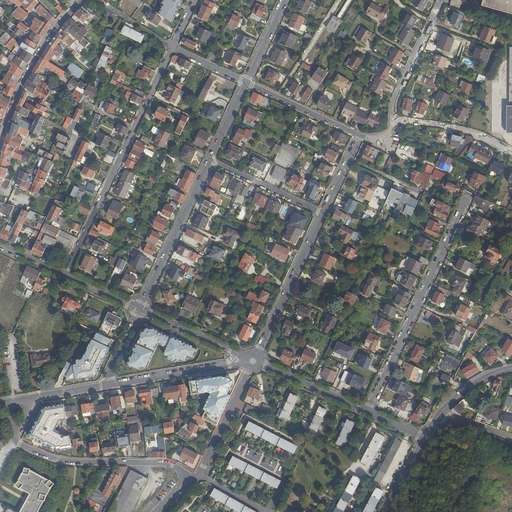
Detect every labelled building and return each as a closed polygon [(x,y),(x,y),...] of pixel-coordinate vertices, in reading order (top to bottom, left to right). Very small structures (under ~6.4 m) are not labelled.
[(35,0),(10,0),(12,1),(16,5),(20,8),(20,7),(23,5),(31,12),(39,3),(35,0)] [(172,24),(183,0),(164,0),(163,5),(164,6),(160,14),(163,17),(169,21),(172,24)] [(206,0),(201,11),(210,15),(215,5),(206,0)] [(306,14),(312,2),(308,0),(300,0),(296,10),(306,14)] [(427,0),(416,0),(413,5),(421,10),(427,0)] [(511,0),(483,0),(482,6),(511,14),(511,0)] [(250,17),(259,22),(266,7),(257,3),(250,17)] [(367,11),(375,17),(379,19),(380,18),(383,20),(389,10),(385,8),(384,10),(372,3),(367,11)] [(29,14),(20,7),(20,8),(16,5),(14,8),(17,10),(12,15),(21,22),(29,14)] [(56,19),(41,5),(36,10),(46,19),(52,24),(54,22),(56,19)] [(59,5),(55,8),(61,14),(65,11),(59,5)] [(336,16),(339,18),(346,8),(343,6),(336,16)] [(91,15),(82,7),(80,9),(90,17),(91,15)] [(91,27),(92,26),(86,21),(90,17),(80,9),(78,11),(74,15),(91,27)] [(149,21),(137,11),(133,15),(144,26),(149,21)] [(210,15),(201,11),(198,16),(208,20),(210,15)] [(159,14),(157,12),(155,15),(151,12),(147,19),(157,25),(160,21),(161,18),(158,16),(159,14)] [(464,17),(465,14),(462,12),(461,15),(454,12),(450,23),(460,27),(464,17)] [(289,25),(295,28),(299,30),(304,17),(295,13),(289,25)] [(413,21),(416,17),(408,13),(402,24),(406,26),(411,29),(415,22),(413,21)] [(233,14),(227,28),(234,31),(236,27),(238,23),(240,18),(240,17),(233,14)] [(471,25),(473,26),(476,19),(465,14),(464,17),(468,19),(467,19),(472,21),(471,25)] [(335,33),(342,22),(333,16),(326,28),(335,33)] [(50,27),(44,23),(36,18),(33,22),(34,23),(30,29),(31,30),(34,31),(43,37),(44,35),(46,32),(50,27)] [(72,20),(71,18),(67,22),(75,30),(84,37),(89,31),(79,23),(77,25),(72,20)] [(28,28),(21,22),(18,27),(25,33),(28,28)] [(75,30),(67,22),(65,25),(62,29),(67,34),(69,32),(73,36),(78,39),(83,43),(82,44),(87,48),(91,43),(84,37),(75,30)] [(142,34),(143,32),(131,24),(130,24),(126,22),(121,33),(141,43),(145,35),(142,34)] [(16,34),(19,35),(20,34),(22,35),(22,36),(25,33),(18,27),(13,23),(9,28),(14,32),(16,34)] [(411,29),(406,26),(398,39),(407,45),(415,32),(411,29)] [(485,27),(480,39),(491,43),(495,31),(485,27)] [(212,32),(201,28),(196,38),(207,43),(212,32)] [(67,34),(62,29),(60,31),(59,32),(66,40),(64,42),(65,43),(66,42),(70,47),(75,42),(67,34)] [(370,34),(362,29),(356,39),(364,44),(370,34)] [(110,30),(106,38),(110,41),(111,39),(114,32),(110,30)] [(40,42),(43,37),(34,31),(30,37),(28,35),(26,38),(38,45),(40,42)] [(278,42),(291,48),(296,37),(283,31),(278,42)] [(10,49),(17,41),(6,32),(0,38),(0,42),(5,47),(6,46),(10,49)] [(66,40),(59,32),(57,35),(55,37),(60,41),(59,43),(64,48),(67,45),(65,43),(64,42),(66,40)] [(69,32),(67,34),(75,42),(78,39),(73,36),(69,32)] [(19,35),(16,34),(14,36),(23,43),(25,40),(20,37),(19,35)] [(248,44),(250,39),(240,34),(234,47),(244,52),(246,46),(245,46),(247,43),(248,44)] [(442,41),(439,48),(449,52),(454,39),(442,34),(440,39),(442,41)] [(60,41),(55,37),(52,42),(50,45),(62,54),(64,51),(57,45),(59,43),(60,41)] [(38,45),(26,38),(25,40),(23,43),(35,50),(37,47),(38,45)] [(197,43),(188,39),(185,45),(194,49),(197,43)] [(23,43),(22,45),(20,48),(24,50),(33,55),(34,53),(35,50),(23,43)] [(62,54),(50,45),(45,52),(42,57),(49,62),(51,58),(52,59),(55,54),(59,57),(62,54)] [(99,65),(104,67),(112,51),(110,51),(111,48),(107,46),(104,54),(99,65)] [(490,51),(477,46),(472,58),(485,63),(490,51)] [(276,48),(270,61),(281,66),(287,53),(276,48)] [(395,49),(388,61),(395,66),(399,59),(400,60),(404,54),(395,49)] [(33,55),(24,50),(20,58),(23,61),(28,64),(30,59),(33,55)] [(240,60),(242,55),(232,50),(226,63),(234,67),(238,59),(240,60)] [(79,55),(74,51),(71,54),(74,57),(77,59),(79,55)] [(447,59),(436,54),(432,65),(444,69),(447,59)] [(362,60),(353,55),(347,64),(356,69),(362,60)] [(23,61),(20,58),(17,56),(13,63),(21,69),(22,67),(20,66),(23,61)] [(173,57),(171,59),(179,63),(178,64),(189,69),(192,63),(176,56),(173,57)] [(49,62),(42,57),(37,65),(33,72),(34,72),(39,74),(42,70),(45,71),(46,69),(45,68),(46,67),(64,78),(67,72),(66,71),(49,62)] [(13,63),(11,61),(10,64),(12,65),(9,71),(16,75),(14,79),(18,81),(20,77),(24,71),(21,69),(13,63)] [(75,77),(80,80),(85,71),(74,63),(72,62),(66,71),(67,72),(75,77)] [(309,71),(312,67),(302,62),(300,66),(309,71)] [(148,67),(156,72),(158,67),(150,63),(148,67)] [(388,73),(391,69),(383,64),(380,69),(376,76),(377,77),(385,82),(388,76),(387,75),(388,73)] [(98,67),(96,71),(101,74),(104,67),(99,65),(98,67)] [(148,74),(153,77),(156,72),(148,67),(145,66),(142,71),(139,70),(136,75),(145,79),(147,75),(148,74)] [(319,68),(312,78),(320,84),(327,73),(319,68)] [(280,75),(269,69),(264,80),(275,85),(280,75)] [(111,83),(128,91),(132,93),(133,90),(119,83),(124,73),(121,71),(118,70),(115,75),(114,75),(111,83)] [(16,75),(9,71),(2,82),(8,86),(15,89),(16,85),(18,81),(14,79),(16,75)] [(39,74),(34,72),(31,77),(29,81),(38,86),(41,87),(43,83),(40,82),(43,76),(39,74)] [(223,83),(225,79),(212,73),(210,77),(214,79),(223,83)] [(353,83),(339,74),(334,82),(344,88),(345,87),(349,89),(353,83)] [(69,86),(77,91),(79,87),(86,91),(89,85),(80,80),(75,77),(69,86)] [(379,95),(380,95),(387,83),(385,82),(377,77),(373,83),(374,84),(371,90),(379,95)] [(209,78),(204,88),(198,99),(202,101),(213,81),(209,78)] [(38,86),(29,81),(28,80),(26,84),(24,87),(34,94),(38,86)] [(472,86),(464,82),(460,90),(469,94),(472,86)] [(289,91),(296,95),(301,87),(294,83),(289,91)] [(45,90),(49,92),(49,91),(52,93),(55,88),(48,84),(45,90)] [(63,93),(81,103),(83,98),(84,95),(77,91),(69,86),(68,85),(63,93)] [(86,91),(85,95),(93,98),(97,89),(89,85),(86,91)] [(184,92),(181,90),(171,85),(168,90),(170,91),(168,94),(167,94),(164,98),(166,99),(170,101),(177,105),(184,92)] [(13,92),(15,89),(8,86),(7,89),(0,86),(0,89),(3,92),(11,97),(13,92)] [(41,87),(38,86),(34,94),(36,95),(38,96),(42,88),(41,87)] [(47,98),(50,93),(49,92),(45,90),(42,88),(38,96),(40,97),(41,98),(40,101),(38,103),(44,106),(45,104),(46,101),(47,100),(46,99),(47,98)] [(303,101),(306,103),(313,91),(308,88),(302,99),(304,100),(303,101)] [(134,94),(143,98),(145,94),(136,90),(135,91),(134,94)] [(140,104),(141,104),(143,98),(134,94),(132,93),(128,91),(126,96),(132,99),(131,100),(140,104)] [(450,96),(440,91),(434,100),(444,105),(450,96)] [(261,103),(264,97),(254,92),(251,99),(261,103)] [(9,102),(10,101),(1,95),(0,98),(8,104),(9,102)] [(261,103),(266,106),(269,99),(264,97),(261,103)] [(331,101),(322,97),(317,107),(326,111),(331,101)] [(8,104),(0,98),(0,106),(2,108),(6,110),(9,104),(8,104)] [(81,103),(87,106),(89,102),(89,100),(83,98),(81,103)] [(412,103),(412,101),(404,99),(402,109),(410,111),(411,107),(412,107),(413,103),(412,103)] [(103,100),(99,109),(104,111),(105,110),(113,113),(116,106),(103,100)] [(118,102),(116,106),(129,112),(131,108),(118,102)] [(425,111),(428,105),(419,102),(415,112),(423,115),(424,110),(425,111)] [(26,105),(25,108),(29,110),(32,112),(35,113),(39,115),(41,110),(36,108),(34,107),(33,106),(31,105),(27,103),(26,105)] [(36,108),(41,110),(45,112),(47,108),(48,106),(45,104),(44,106),(38,103),(36,108)] [(346,103),(342,112),(354,118),(358,110),(358,109),(346,103)] [(23,107),(19,105),(18,104),(17,108),(16,111),(23,114),(27,117),(28,115),(27,114),(29,110),(25,108),(23,107)] [(203,114),(207,117),(213,106),(208,104),(203,114)] [(190,116),(169,105),(167,108),(178,113),(179,114),(179,115),(178,117),(182,118),(175,133),(180,135),(187,120),(188,121),(190,116)] [(165,121),(170,111),(160,106),(155,117),(165,121)] [(468,111),(459,106),(453,116),(462,121),(468,111)] [(222,111),(212,107),(207,118),(217,123),(222,111)] [(68,131),(71,132),(77,121),(78,121),(82,110),(78,108),(78,109),(76,114),(73,119),(71,124),(70,125),(68,130),(68,131)] [(250,108),(243,123),(254,129),(257,124),(254,122),(256,116),(261,118),(263,113),(259,111),(258,112),(250,108)] [(354,118),(353,119),(365,124),(366,123),(369,116),(358,110),(354,118)] [(23,114),(16,111),(13,116),(11,122),(13,123),(30,131),(32,132),(36,134),(38,135),(41,130),(40,129),(43,124),(42,123),(44,118),(39,115),(35,113),(33,118),(32,119),(34,120),(35,121),(32,126),(20,120),(21,118),(23,114)] [(93,129),(100,115),(96,114),(90,128),(93,129)] [(369,116),(366,123),(370,125),(371,124),(373,125),(377,127),(380,118),(370,114),(369,116)] [(294,128),(298,119),(294,117),(290,126),(294,128)] [(32,123),(21,118),(20,120),(32,126),(35,121),(34,120),(32,123)] [(30,131),(13,123),(11,128),(9,133),(17,137),(19,133),(27,137),(28,135),(30,131)] [(116,130),(126,135),(129,129),(119,124),(118,125),(118,126),(116,130)] [(306,126),(302,135),(310,139),(313,131),(316,132),(318,128),(312,125),(311,128),(306,126)] [(163,148),(170,134),(160,129),(153,143),(163,148)] [(237,131),(232,142),(239,145),(243,137),(248,139),(252,131),(247,129),(245,131),(240,129),(238,130),(237,131)] [(204,147),(209,134),(201,130),(195,143),(204,147)] [(347,135),(336,131),(332,138),(343,143),(347,135)] [(60,141),(58,147),(69,152),(75,139),(60,132),(57,139),(60,141)] [(17,137),(9,133),(8,133),(6,138),(4,143),(16,147),(20,149),(23,142),(23,140),(17,137)] [(96,144),(106,149),(111,138),(101,133),(96,144)] [(473,137),(467,135),(465,140),(464,143),(455,157),(458,158),(472,139),(473,137)] [(460,142),(461,138),(453,136),(452,143),(451,146),(458,148),(460,142)] [(79,150),(85,153),(91,142),(85,139),(79,150)] [(137,141),(133,149),(142,153),(146,145),(137,141)] [(296,155),(299,149),(290,145),(287,144),(283,142),(281,147),(280,148),(296,155)] [(16,147),(4,143),(1,152),(2,152),(1,158),(7,161),(10,163),(10,162),(11,160),(12,156),(16,147)] [(280,148),(281,147),(276,144),(272,152),(277,154),(280,148)] [(488,164),(492,154),(488,152),(487,153),(475,147),(476,146),(472,144),(469,151),(476,154),(474,157),(488,164)] [(226,155),(231,157),(232,156),(239,159),(243,151),(231,145),(226,155)] [(375,149),(368,145),(362,157),(373,162),(375,158),(373,157),(373,156),(372,155),(375,149)] [(181,158),(190,162),(195,151),(196,150),(186,146),(181,158)] [(20,149),(16,147),(12,156),(15,157),(27,162),(26,165),(28,165),(32,154),(20,149)] [(39,157),(41,157),(53,162),(56,155),(41,148),(40,150),(37,156),(39,157)] [(142,153),(133,149),(129,158),(138,162),(142,153)] [(334,162),(337,153),(329,149),(325,158),(334,162)] [(84,156),(85,153),(79,150),(74,161),(80,164),(81,162),(84,156)] [(48,173),(50,174),(55,164),(56,162),(60,155),(57,153),(56,155),(53,162),(48,173)] [(402,154),(400,161),(409,163),(411,157),(402,154)] [(436,166),(448,171),(451,164),(451,163),(452,161),(450,158),(444,155),(441,162),(438,161),(436,166)] [(263,172),(267,162),(254,156),(250,166),(263,172)] [(394,157),(390,156),(385,167),(388,169),(394,157)] [(39,169),(48,173),(53,162),(41,157),(40,160),(42,161),(40,168),(39,169)] [(7,161),(1,158),(0,158),(0,167),(5,168),(7,164),(9,165),(10,163),(7,161)] [(137,163),(128,159),(125,165),(136,170),(139,164),(137,163)] [(504,165),(493,160),(489,169),(500,174),(504,165)] [(331,172),(332,168),(322,163),(318,171),(323,174),(323,175),(323,176),(324,176),(325,176),(326,175),(327,176),(329,171),(331,172)] [(271,176),(283,182),(288,172),(288,171),(276,166),(271,176)] [(5,168),(0,167),(0,176),(3,178),(12,181),(12,179),(6,177),(8,169),(5,168)] [(37,174),(36,177),(44,180),(48,173),(39,169),(40,168),(37,167),(36,169),(35,168),(34,168),(28,169),(28,170),(37,174)] [(92,178),(95,171),(85,167),(82,173),(88,176),(90,177),(92,178)] [(123,175),(121,179),(121,180),(131,184),(133,185),(135,182),(127,178),(130,172),(125,170),(123,174),(123,175)] [(192,183),(196,174),(187,170),(183,178),(192,183)] [(422,185),(427,187),(429,181),(430,177),(431,174),(423,171),(422,174),(414,170),(412,174),(413,175),(410,180),(419,184),(420,181),(423,183),(422,185)] [(434,176),(442,179),(445,174),(435,170),(433,175),(434,176)] [(30,183),(31,183),(32,179),(31,179),(28,178),(29,174),(26,173),(21,171),(19,178),(30,183)] [(217,172),(209,187),(218,191),(225,176),(217,172)] [(288,172),(283,182),(287,184),(288,183),(293,186),(294,186),(294,187),(300,189),(304,180),(294,175),(293,178),(290,177),(292,174),(288,172)] [(484,183),(486,178),(475,172),(471,180),(470,183),(478,188),(480,184),(481,182),(484,183)] [(379,180),(365,174),(360,185),(362,186),(358,196),(370,201),(372,196),(373,194),(385,199),(388,192),(377,187),(377,188),(376,188),(379,180)] [(43,184),(44,185),(46,181),(44,180),(36,177),(35,180),(43,184)] [(27,188),(30,183),(19,178),(16,184),(20,186),(27,188)] [(186,196),(192,183),(183,178),(181,178),(177,186),(180,188),(178,192),(186,196)] [(129,189),(131,184),(121,180),(119,185),(118,186),(116,190),(114,194),(125,198),(129,189)] [(313,198),(320,184),(311,180),(310,183),(313,185),(312,186),(311,186),(307,196),(313,198)] [(455,185),(444,180),(442,185),(446,187),(446,188),(455,192),(458,186),(455,185)] [(237,194),(242,185),(234,181),(230,190),(234,191),(233,192),(237,194)] [(92,196),(94,191),(78,183),(77,186),(75,186),(70,195),(77,198),(80,200),(81,200),(85,193),(92,196)] [(38,194),(41,188),(33,184),(30,191),(38,193),(38,194)] [(246,195),(248,192),(246,191),(248,188),(243,186),(239,195),(241,195),(244,197),(245,194),(246,195)] [(217,203),(221,196),(214,193),(215,191),(208,188),(205,194),(212,197),(210,200),(217,203)] [(183,203),(186,196),(178,192),(171,189),(169,193),(176,197),(175,199),(183,203)] [(404,194),(392,189),(387,199),(399,205),(404,194)] [(266,207),(269,200),(268,200),(268,199),(257,193),(252,203),(259,206),(259,205),(265,208),(266,207)] [(408,194),(404,193),(404,194),(399,205),(397,210),(411,216),(418,201),(408,196),(408,194)] [(476,196),(474,200),(478,201),(476,204),(481,206),(483,209),(485,210),(488,209),(491,202),(478,196),(476,196)] [(358,202),(349,198),(344,210),(352,214),(358,202)] [(166,199),(165,202),(169,204),(172,206),(177,208),(178,205),(166,199)] [(446,212),(449,206),(433,199),(430,205),(436,208),(433,214),(436,216),(437,214),(446,218),(448,213),(446,212)] [(64,204),(56,200),(51,211),(59,215),(64,204)] [(123,214),(127,207),(114,200),(107,214),(117,219),(120,213),(123,214)] [(217,205),(206,200),(200,211),(212,216),(217,205)] [(272,201),(269,200),(266,207),(278,213),(281,205),(272,201)] [(0,203),(0,211),(10,215),(15,206),(10,205),(9,206),(5,204),(3,209),(1,208),(2,204),(0,203)] [(172,207),(172,206),(169,204),(168,205),(166,204),(162,213),(159,212),(157,215),(169,220),(174,208),(172,207)] [(81,211),(89,214),(91,209),(83,206),(81,210),(81,211)] [(32,220),(35,212),(30,210),(29,211),(22,209),(20,215),(27,218),(32,220)] [(59,215),(51,211),(47,218),(56,222),(59,215)] [(341,213),(336,211),(333,219),(339,221),(341,218),(346,220),(347,216),(341,213)] [(308,218),(295,212),(289,225),(303,231),(308,218)] [(16,222),(23,225),(27,218),(20,215),(16,222)] [(195,220),(193,226),(203,231),(209,219),(200,215),(197,221),(195,220)] [(163,231),(168,221),(158,216),(153,226),(163,231)] [(438,223),(439,220),(430,216),(424,228),(426,229),(426,231),(438,236),(440,231),(439,231),(438,230),(439,229),(441,225),(438,223)] [(469,228),(467,232),(480,238),(484,229),(485,229),(489,221),(478,216),(475,222),(474,224),(472,223),(470,229),(469,228)] [(390,217),(384,229),(388,230),(393,219),(390,217)] [(13,228),(12,233),(18,236),(23,225),(16,222),(13,228)] [(112,235),(115,228),(101,222),(98,229),(112,235)] [(32,252),(42,256),(46,248),(47,248),(50,247),(51,245),(54,246),(57,241),(59,242),(67,246),(67,247),(72,249),(78,238),(45,223),(32,252)] [(5,225),(0,234),(0,237),(8,241),(12,233),(13,228),(8,225),(7,226),(5,225)] [(301,235),(303,231),(289,225),(288,228),(290,229),(285,239),(294,244),(298,235),(299,234),(301,235)] [(343,235),(340,241),(347,245),(353,231),(342,226),(339,233),(343,235)] [(33,236),(36,237),(38,232),(26,227),(25,229),(34,233),(33,236)] [(92,229),(89,234),(99,238),(100,239),(102,235),(99,233),(92,229)] [(209,239),(188,229),(186,234),(202,242),(203,239),(208,241),(209,239)] [(232,246),(239,233),(229,229),(226,235),(228,236),(225,243),(232,246)] [(147,242),(156,246),(161,235),(154,232),(150,239),(149,238),(147,242)] [(12,233),(8,241),(14,244),(18,236),(12,233)] [(277,244),(278,241),(268,236),(266,240),(276,245),(277,244)] [(417,246),(428,251),(430,246),(429,246),(431,242),(421,237),(417,246)] [(100,239),(99,238),(97,241),(96,241),(94,245),(94,246),(95,246),(94,249),(105,254),(107,251),(106,251),(110,243),(100,239)] [(30,251),(33,242),(29,241),(25,249),(30,251)] [(151,256),(152,256),(156,247),(148,243),(144,252),(151,256)] [(272,255),(276,257),(285,261),(290,250),(281,246),(277,244),(276,245),(272,255)] [(221,261),(226,249),(215,245),(210,256),(221,261)] [(202,256),(180,246),(177,253),(195,261),(197,257),(200,259),(202,256)] [(63,255),(69,257),(72,249),(67,247),(63,255)] [(494,265),(501,252),(490,247),(489,247),(487,250),(488,251),(487,254),(488,254),(486,258),(491,260),(490,263),(494,265)] [(355,255),(357,252),(348,248),(344,256),(351,259),(354,254),(355,255)] [(97,258),(86,253),(81,263),(83,263),(81,268),(90,272),(93,268),(97,258)] [(111,265),(116,267),(120,259),(122,256),(122,255),(118,254),(115,260),(112,258),(109,264),(111,265)] [(250,264),(253,258),(246,254),(242,261),(243,262),(244,260),(245,261),(240,270),(246,273),(251,265),(250,264)] [(330,270),(335,259),(325,254),(320,266),(330,270)] [(132,260),(130,265),(142,270),(147,259),(138,255),(135,261),(132,260)] [(471,263),(460,258),(457,264),(455,269),(465,273),(471,263)] [(121,275),(126,263),(127,262),(120,259),(116,267),(114,270),(114,272),(115,273),(121,275)] [(419,262),(412,259),(407,269),(417,274),(422,263),(419,262)] [(175,266),(180,269),(182,266),(183,263),(177,260),(175,266)] [(19,282),(22,271),(9,266),(5,278),(19,282)] [(39,277),(41,272),(27,266),(20,282),(24,284),(27,279),(25,279),(26,277),(30,278),(37,281),(39,277)] [(180,269),(175,266),(169,277),(177,281),(180,275),(184,277),(187,272),(180,269)] [(195,276),(196,274),(195,273),(192,271),(192,270),(187,267),(186,268),(182,266),(180,269),(187,272),(193,275),(195,276)] [(321,285),(326,275),(317,270),(312,280),(321,285)] [(402,271),(400,271),(398,272),(397,274),(396,276),(396,277),(397,279),(398,280),(398,282),(400,283),(405,272),(403,271),(402,271)] [(412,288),(417,278),(405,272),(400,283),(412,288)] [(133,290),(137,279),(126,274),(121,284),(133,290)] [(254,281),(257,282),(265,286),(268,280),(259,276),(258,277),(256,276),(254,281)] [(45,280),(39,277),(37,281),(34,288),(40,291),(45,280)] [(452,293),(459,296),(466,281),(457,277),(455,281),(453,285),(455,286),(452,293)] [(30,278),(27,285),(34,288),(37,281),(30,278)] [(312,283),(304,280),(302,286),(309,289),(312,283)] [(367,297),(372,287),(367,285),(362,294),(367,297)] [(446,290),(439,287),(437,291),(444,295),(446,290)] [(180,299),(178,294),(173,296),(171,290),(163,293),(168,304),(180,299)] [(250,292),(247,298),(254,302),(259,304),(260,302),(261,301),(262,301),(266,303),(270,293),(263,290),(260,296),(250,292)] [(395,303),(404,307),(410,295),(401,290),(397,298),(395,303)] [(233,300),(236,293),(232,291),(228,297),(233,300)] [(359,299),(359,298),(344,291),(338,303),(342,305),(343,303),(352,307),(354,303),(357,305),(359,299)] [(437,291),(432,301),(440,305),(444,295),(437,291)] [(182,306),(196,313),(201,301),(187,295),(182,306)] [(511,298),(508,295),(506,299),(510,302),(503,314),(511,319),(511,298)] [(63,307),(74,312),(77,307),(79,308),(80,308),(81,306),(80,304),(78,303),(67,297),(67,298),(65,297),(64,297),(63,299),(63,300),(63,301),(65,302),(63,307)] [(221,316),(226,306),(212,300),(208,310),(221,316)] [(251,313),(259,317),(261,313),(260,312),(263,306),(259,304),(254,302),(252,306),(254,306),(251,313)] [(396,314),(398,310),(389,305),(385,313),(394,318),(396,314)] [(465,321),(471,310),(461,305),(461,306),(458,311),(456,317),(465,321)] [(309,317),(312,311),(309,310),(310,310),(302,307),(298,316),(296,319),(302,322),(303,318),(305,319),(307,316),(309,317)] [(97,322),(100,314),(91,310),(91,311),(88,310),(86,314),(89,315),(88,318),(97,322)] [(98,333),(107,337),(111,330),(112,328),(113,329),(115,328),(116,326),(118,326),(119,324),(119,325),(121,322),(120,321),(121,319),(121,317),(116,315),(117,313),(113,311),(112,313),(108,312),(98,333)] [(339,316),(329,311),(327,315),(329,316),(322,331),(327,334),(330,327),(333,329),(339,316)] [(257,320),(259,317),(251,313),(250,314),(248,319),(255,323),(257,320)] [(329,316),(327,315),(320,330),(322,331),(329,316)] [(386,334),(390,323),(382,319),(377,330),(386,334)] [(288,336),(294,325),(286,321),(281,333),(288,336)] [(253,329),(254,326),(247,322),(245,325),(239,337),(247,341),(249,336),(252,338),(255,331),(253,329)] [(13,333),(18,333),(22,325),(18,323),(13,333)] [(198,348),(151,328),(142,331),(127,365),(136,369),(147,367),(157,343),(168,347),(165,354),(168,355),(166,358),(175,362),(186,360),(188,357),(193,359),(198,348)] [(474,336),(475,334),(467,330),(462,328),(459,333),(455,331),(453,330),(451,334),(448,341),(449,341),(448,343),(458,348),(466,332),(474,336)] [(113,341),(96,332),(81,359),(75,360),(76,364),(72,365),(67,362),(57,382),(96,377),(113,341)] [(374,350),(380,338),(370,333),(364,346),(374,350)] [(70,341),(71,339),(71,338),(65,335),(61,342),(68,345),(70,341)] [(351,358),(354,347),(337,342),(334,352),(351,358)] [(418,363),(424,349),(417,346),(410,359),(418,363)] [(305,360),(308,362),(312,364),(317,354),(306,348),(301,358),(305,360)] [(491,365),(499,356),(491,349),(484,358),(491,365)] [(293,359),(295,360),(297,358),(294,356),(295,355),(285,350),(281,359),(284,361),(285,361),(285,363),(290,365),(293,359)] [(31,356),(34,369),(53,365),(51,352),(31,356)] [(471,360),(474,357),(468,352),(466,356),(471,360)] [(372,360),(363,356),(358,366),(368,370),(372,360)] [(448,366),(456,370),(461,361),(452,357),(451,359),(447,357),(441,368),(446,371),(448,366)] [(417,373),(419,369),(408,364),(406,369),(407,370),(408,371),(408,372),(407,372),(405,373),(406,377),(408,380),(410,379),(415,381),(418,376),(417,373)] [(478,371),(474,364),(463,370),(467,377),(478,371)] [(315,380),(319,382),(322,377),(333,383),(337,374),(334,372),(335,369),(327,366),(325,371),(320,369),(315,380)] [(345,371),(340,381),(351,386),(351,384),(361,389),(365,380),(345,371)] [(492,390),(498,393),(503,376),(499,377),(497,382),(495,381),(493,386),(492,390)] [(396,379),(391,390),(406,396),(408,392),(409,393),(412,386),(396,379)] [(258,399),(261,391),(258,390),(259,387),(252,384),(248,394),(258,399)] [(184,385),(178,386),(180,397),(181,402),(186,401),(186,397),(186,396),(184,385)] [(207,385),(190,388),(191,392),(197,392),(198,397),(202,397),(202,395),(208,394),(208,393),(211,393),(213,391),(212,387),(210,385),(207,386),(207,385)] [(180,397),(178,386),(165,388),(166,399),(180,397)] [(153,404),(151,389),(140,391),(140,396),(146,395),(148,405),(153,404)] [(136,402),(134,391),(125,393),(127,403),(136,402)] [(287,421),(298,397),(291,393),(279,418),(287,421)] [(125,404),(124,396),(120,396),(117,397),(116,395),(111,396),(113,410),(120,409),(120,412),(123,411),(122,405),(125,404)] [(400,396),(395,407),(401,409),(404,411),(409,400),(400,396)] [(453,413),(461,415),(463,410),(466,407),(463,404),(466,401),(465,399),(452,409),(453,413)] [(111,410),(109,402),(104,403),(104,405),(95,406),(96,412),(97,412),(98,417),(110,415),(109,410),(111,410)] [(415,413),(411,420),(414,422),(418,415),(420,416),(421,412),(427,416),(430,410),(425,408),(427,405),(422,402),(421,405),(420,405),(415,413)] [(95,413),(93,403),(82,405),(84,416),(91,415),(91,414),(95,413)] [(65,407),(64,404),(43,408),(28,437),(56,451),(72,448),(70,435),(64,436),(54,431),(59,420),(67,419),(65,407)] [(254,407),(248,404),(244,411),(250,414),(254,407)] [(261,410),(267,413),(270,407),(263,404),(261,410)] [(143,420),(140,405),(136,406),(138,416),(127,418),(128,422),(130,422),(138,421),(143,420)] [(70,406),(65,407),(67,419),(78,417),(76,406),(70,407),(70,406)] [(496,420),(499,410),(488,406),(485,416),(496,420)] [(315,434),(327,410),(319,407),(308,431),(315,434)] [(511,417),(505,416),(503,426),(511,427),(511,417)] [(343,447),(355,423),(347,419),(336,444),(343,447)] [(175,432),(173,421),(163,423),(165,434),(175,432)] [(128,422),(129,427),(130,427),(131,435),(140,433),(138,425),(138,424),(136,424),(136,426),(131,426),(130,422),(128,422)] [(293,453),(297,446),(262,428),(262,426),(255,422),(253,424),(249,422),(246,429),(293,453)] [(185,425),(183,427),(196,434),(199,426),(191,423),(189,426),(185,424),(185,425)] [(196,434),(183,427),(182,427),(178,433),(185,437),(186,436),(190,438),(192,434),(194,435),(193,436),(197,438),(198,435),(196,434)] [(368,466),(379,448),(376,447),(380,440),(382,441),(384,437),(376,433),(361,462),(368,466)] [(116,442),(117,448),(122,447),(127,446),(132,445),(130,434),(120,435),(115,436),(116,442)] [(82,443),(81,439),(74,440),(75,448),(80,447),(80,443),(82,443)] [(380,483),(402,442),(396,439),(374,480),(380,483)] [(99,450),(98,442),(90,443),(91,452),(99,450)] [(101,445),(103,453),(118,450),(117,448),(116,442),(101,445)] [(198,454),(185,448),(180,457),(186,460),(186,461),(188,462),(189,462),(193,464),(198,454)] [(277,488),(281,481),(233,456),(229,463),(277,488)] [(115,489),(128,466),(121,466),(117,473),(115,472),(115,473),(112,472),(100,493),(107,496),(112,487),(115,489)] [(24,474),(20,480),(19,481),(15,485),(19,489),(21,488),(32,494),(21,511),(16,511),(9,508),(6,511),(36,511),(43,501),(45,501),(46,495),(48,492),(50,489),(55,484),(50,480),(49,481),(30,471),(31,469),(25,468),(24,474)] [(130,511),(148,479),(131,470),(129,474),(119,493),(109,511),(130,511)] [(116,491),(119,493),(129,474),(126,472),(116,491)] [(342,511),(360,479),(353,475),(333,511),(342,511)] [(372,511),(384,492),(376,488),(363,511),(372,511)] [(240,511),(255,511),(214,489),(211,495),(240,511)] [(85,504),(98,510),(104,496),(92,491),(85,504)]
